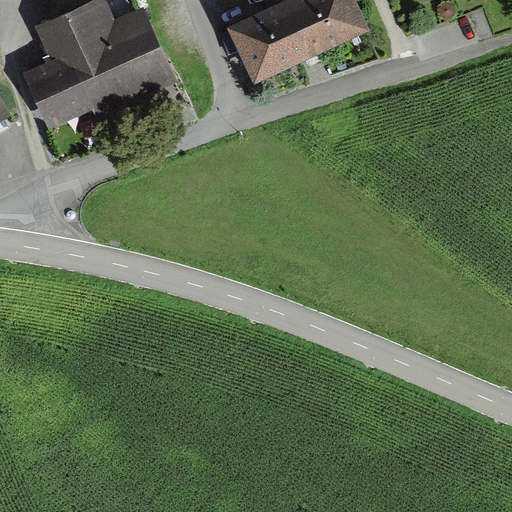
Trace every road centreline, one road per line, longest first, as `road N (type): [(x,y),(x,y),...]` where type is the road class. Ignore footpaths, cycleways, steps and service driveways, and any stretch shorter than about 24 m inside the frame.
road 1 (tertiary): [(0,251),(85,261),(265,306),(511,409)]
road 2 (residential): [(0,198),(241,117),(198,0)]
